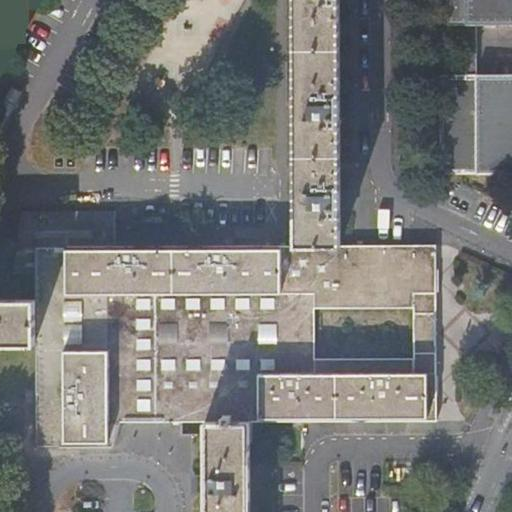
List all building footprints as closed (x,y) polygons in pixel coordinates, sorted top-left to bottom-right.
[(289,0),(290,248),(340,247),(339,193),(339,66),(339,0),(289,0)] [(465,77),(477,77),(477,27),(511,26),(511,0),(448,0),(449,26),(466,27),(465,77)] [(511,76),(477,77),(465,77),(440,77),(441,177),(511,176),(511,76)] [(35,249),(115,249),(115,212),(21,213),(14,273),(36,271),(35,249)] [(35,450),(110,449),(110,427),(153,428),(200,428),(249,428),(249,425),(386,425),(410,425),(433,425),(434,382),(434,355),(434,324),(434,301),(433,247),(340,247),(290,248),(154,248),(115,249),(35,249),(36,271),(35,303),(33,347),(35,450)] [(0,347),(33,347),(35,303),(0,302),(0,347)] [(249,511),(249,428),(200,428),(200,479),(194,479),(194,496),(200,496),(199,511),(249,511)] [(194,496),(194,479),(184,479),(184,487),(184,496),(194,496)]
